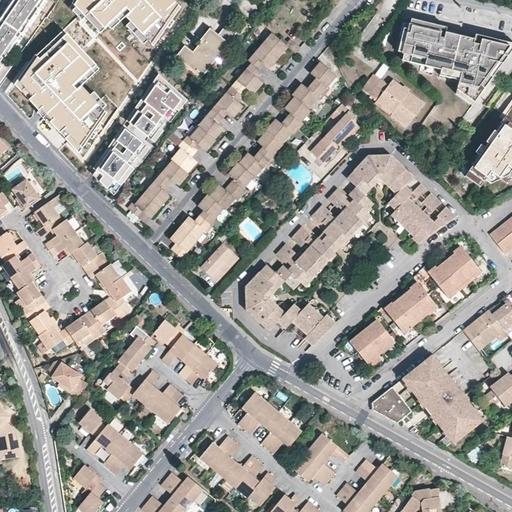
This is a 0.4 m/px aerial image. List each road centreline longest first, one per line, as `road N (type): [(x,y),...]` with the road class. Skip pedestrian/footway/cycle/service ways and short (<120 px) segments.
road 1 (residential): [(470,226),(393,146),(364,148),(237,286),(238,313),(302,363)]
road 2 (residential): [(353,0),(143,251)]
road 3 (residential): [(470,226),(432,248),(302,363)]
road 4 (residential): [(511,278),(366,390),(350,411)]
road 5 (tertiary): [(0,103),(143,251)]
road 6 (tertiary): [(0,329),(31,409),(50,511)]
road 7 (residential): [(350,411),(511,500)]
road 8 (unknown): [(31,136),(126,0)]
road 9 (residential): [(206,413),(330,511)]
road 10 (tertiary): [(143,251),(253,355)]
road 11 (tertiary): [(122,511),(206,413)]
